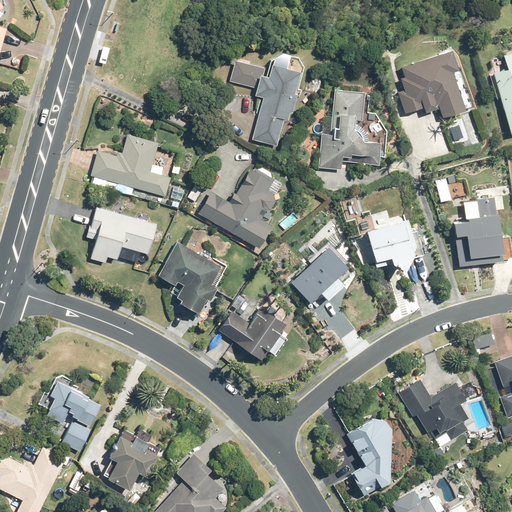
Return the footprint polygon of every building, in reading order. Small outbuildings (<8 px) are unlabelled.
[(426,113),(439,108),(439,106),(440,105),(444,118),(466,110),(453,71),(459,69),(453,50),(403,67),(407,77),(402,78),(406,90),(399,92),(406,113),(425,107),(426,113)] [(264,97),(254,139),(278,145),(284,118),(289,119),(291,112),(293,112),(305,66),(299,56),(283,52),(271,59),(267,76),(261,75),(256,95),(264,97)] [(511,53),(505,56),(509,69),(495,73),(511,134),(511,53)] [(362,121),(365,93),(336,91),(332,135),(323,134),(320,167),(341,169),(341,160),(349,161),(349,162),(379,165),(381,144),(364,142),(353,129),(354,120),(362,121)] [(112,181),(135,188),(166,197),(172,177),(151,171),(159,143),(128,134),(123,154),(119,152),(118,156),(98,151),(91,175),(112,181)] [(174,165),(172,172),(178,174),(180,167),(174,165)] [(509,167),(496,169),(498,181),(510,179),(509,167)] [(271,210),(275,202),(273,193),(268,190),(274,178),(273,177),(271,172),(263,168),(258,169),(258,170),(256,169),(254,172),(251,170),(237,194),(234,192),(229,201),(211,191),(199,213),(259,248),(272,225),(262,219),(266,211),(271,210)] [(459,182),(457,174),(434,179),(440,202),(455,198),(451,184),(459,182)] [(132,195),(135,188),(112,181),(109,189),(132,195)] [(195,184),(188,197),(195,201),(203,188),(195,184)] [(325,201),(319,197),(315,203),(321,207),(325,201)] [(343,204),(345,212),(353,211),(351,202),(343,204)] [(87,237),(97,240),(91,259),(106,262),(108,256),(117,259),(121,246),(149,254),(157,224),(97,207),(91,225),(90,225),(87,237)] [(498,253),(496,239),(495,233),(502,232),(498,216),(469,220),(469,223),(456,225),(457,237),(472,235),(473,243),(469,244),(471,259),(498,255),(498,253)] [(406,221),(367,231),(376,263),(392,259),(394,265),(407,272),(416,256),(406,221)] [(511,254),(511,242),(511,237),(496,239),(498,253),(502,253),(503,256),(511,254)] [(211,285),(222,267),(177,242),(159,276),(176,285),(178,281),(184,285),(177,297),(183,300),(180,304),(182,305),(180,308),(199,318),(209,301),(210,301),(217,288),(211,285)] [(219,331),(263,360),(285,325),(260,308),(250,323),(232,311),(219,331)] [(491,330),(470,337),(473,349),(476,348),(478,355),(497,348),(491,330)] [(511,384),(511,393),(500,398),(508,419),(511,417),(511,355),(495,362),(504,387),(511,384)] [(40,402),(51,407),(48,414),(64,421),(68,413),(92,424),(102,403),(90,397),(91,395),(78,389),(79,386),(74,384),(75,380),(63,374),(57,376),(50,391),(46,389),(40,402)] [(432,398),(421,381),(399,393),(413,416),(416,414),(428,433),(431,431),(436,439),(447,433),(451,440),(468,430),(463,422),(469,419),(460,404),(467,400),(456,383),(432,398)] [(349,435),(367,467),(354,474),(366,497),(390,483),(392,430),(392,427),(387,422),(377,419),(349,435)] [(72,421),(61,442),(79,452),(91,430),(72,421)] [(148,443),(151,436),(140,430),(136,437),(124,431),(116,445),(115,444),(112,449),(114,449),(109,457),(113,459),(103,476),(130,491),(139,473),(147,477),(159,456),(157,455),(160,449),(148,443)] [(0,488),(18,498),(14,505),(19,508),(17,511),(39,511),(67,459),(43,447),(35,465),(31,463),(29,467),(10,457),(2,460),(0,464),(0,488)] [(176,473),(183,480),(154,511),(221,511),(227,506),(217,497),(226,487),(209,474),(212,470),(194,453),(176,473)] [(77,472),(70,486),(78,490),(85,475),(77,472)] [(89,479),(85,485),(90,488),(94,483),(89,479)] [(422,501),(414,490),(392,504),(396,511),(436,511),(427,497),(422,501)] [(135,492),(127,502),(134,507),(142,498),(135,492)]
